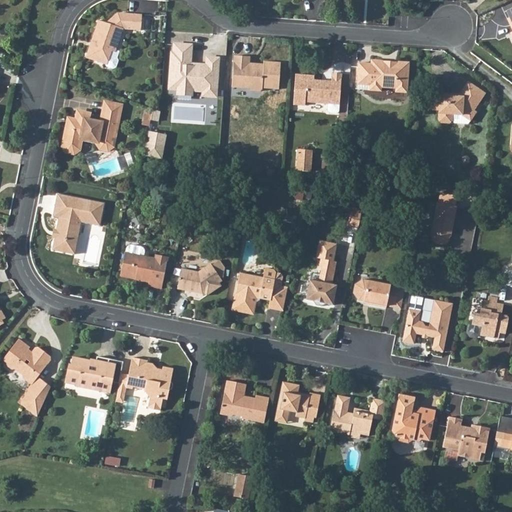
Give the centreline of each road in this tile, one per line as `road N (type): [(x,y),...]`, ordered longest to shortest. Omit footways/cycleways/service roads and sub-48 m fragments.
road 1 (residential): [(208,333),(61,303),(26,274),(20,238),(60,37),(82,0)]
road 2 (residential): [(511,393),(208,333)]
road 3 (residential): [(196,0),(239,26),(414,38),(451,25)]
road 4 (residential): [(208,333),(173,511)]
